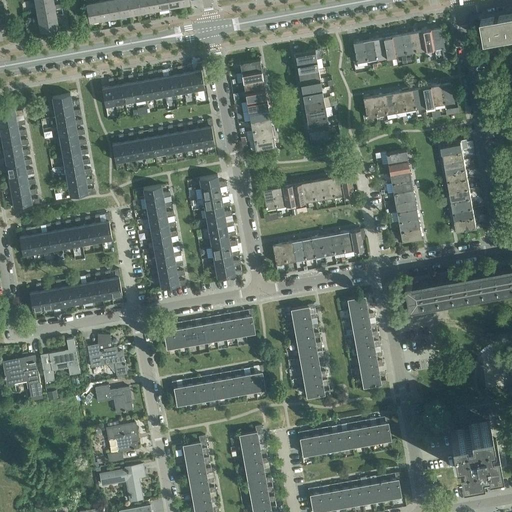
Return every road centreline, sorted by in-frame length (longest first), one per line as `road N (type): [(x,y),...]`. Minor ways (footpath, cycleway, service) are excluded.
road 1 (residential): [(260,288),(213,34)]
road 2 (residential): [(425,511),(379,268)]
road 3 (residential): [(500,246),(461,10)]
road 4 (residential): [(137,311),(25,331),(14,325),(0,244)]
road 5 (residential): [(177,511),(137,311)]
road 6 (secondary): [(375,0),(239,24)]
road 7 (residential): [(260,288),(137,311)]
road 8 (residential): [(379,268),(500,246)]
road 9 (secondary): [(20,62),(141,41)]
road 10 (residential): [(260,288),(379,268)]
